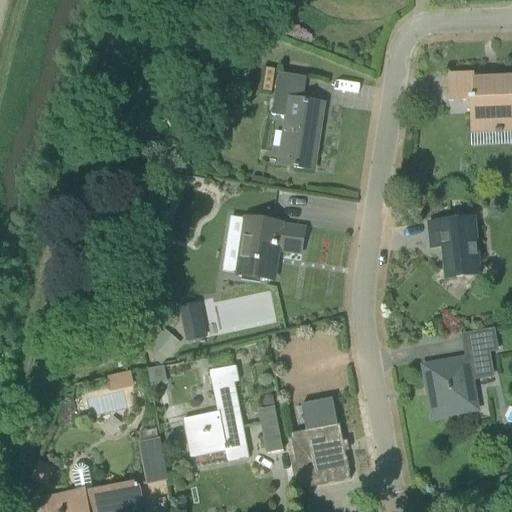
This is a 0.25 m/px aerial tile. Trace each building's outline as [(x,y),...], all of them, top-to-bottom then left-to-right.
[(323,106),(303,103),(306,80),(278,75),(272,117),(287,119),(280,167),(313,172),(323,106)] [(511,78),(495,80),(474,81),(474,75),(448,76),(449,102),(470,102),(471,136),(511,134),(511,78)] [(238,277),(272,282),(277,252),(300,255),(304,230),(281,227),(281,226),(247,221),(238,277)] [(474,221),(428,225),(430,249),(443,248),(446,280),(479,277),(474,221)] [(143,335),(152,343),(161,332),(151,324),(143,335)] [(206,339),(204,327),(184,331),(186,343),(206,339)] [(152,346),(168,359),(180,345),(164,331),(152,346)] [(433,419),(476,411),(471,381),(492,377),(488,353),(496,351),(493,333),(463,338),(467,361),(424,369),(428,388),(433,419)] [(227,463),(248,459),(234,384),(238,383),(235,369),(210,374),(218,415),(184,422),(191,460),(192,459),(192,456),(224,449),(227,463)] [(134,388),(131,374),(108,379),(111,394),(134,388)] [(263,411),(275,409),(273,397),(266,399),(262,404),(263,411)] [(338,427),(333,401),(301,407),(306,433),(290,436),(300,491),(350,481),(340,427),(338,427)] [(259,412),(267,456),(283,453),(275,409),(263,411),(259,412)] [(140,442),(148,485),(166,482),(158,439),(140,442)] [(46,489),(55,471),(39,464),(31,481),(46,489)] [(142,511),(137,486),(95,494),(93,481),(91,481),(89,470),(83,466),(76,467),(72,473),(74,485),(73,485),(75,496),(45,502),(46,511),(142,511)]
